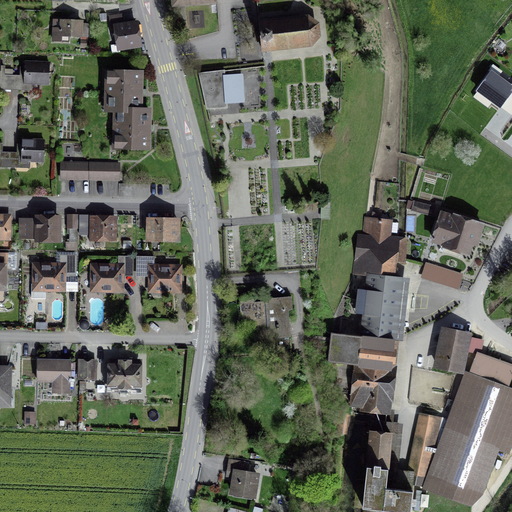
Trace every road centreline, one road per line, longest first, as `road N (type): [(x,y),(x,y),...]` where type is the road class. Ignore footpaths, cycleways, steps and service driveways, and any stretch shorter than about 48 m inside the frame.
road 1 (primary): [(200,204),(148,0)]
road 2 (residential): [(206,339),(0,335)]
road 3 (residential): [(200,204),(0,202)]
road 4 (primary): [(176,511),(206,339)]
road 5 (residential): [(511,227),(475,298),(485,325),(511,343)]
road 6 (primary): [(206,339),(200,204)]
